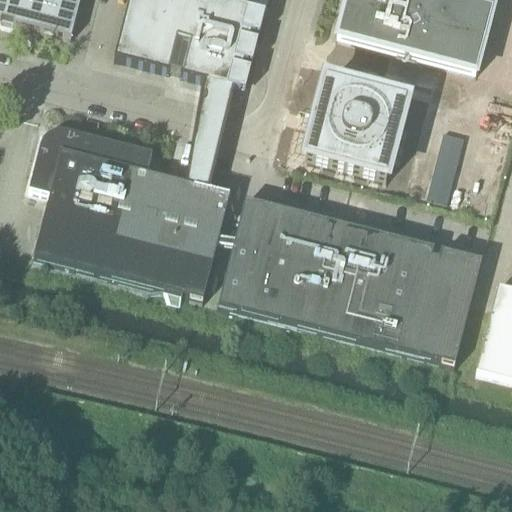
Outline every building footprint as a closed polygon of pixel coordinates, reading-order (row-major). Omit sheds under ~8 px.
[(0,0),(0,25),(12,28),(12,30),(69,45),(80,0),(0,0)] [(256,48),(247,46),(249,39),(258,42),(264,20),(255,18),(255,17),(247,15),(249,0),(221,0),(219,8),(187,0),(129,0),(113,65),(168,79),(169,77),(180,80),(179,82),(202,88),(184,190),(209,197),(233,96),(234,96),(235,96),(244,98),(249,76),(240,74),(242,68),(251,70),(256,48)] [(474,81),(491,16),(432,0),(426,4),(415,1),(414,0),(346,0),(335,45),(474,81)] [(327,89),(323,88),(322,92),(323,92),(320,104),(319,104),(318,107),(319,107),(316,119),(315,119),(314,122),(315,122),(312,134),(311,134),(310,137),(311,137),(308,149),(307,149),(306,152),(307,152),(304,164),(303,163),(302,168),(306,169),(307,168),(319,171),(319,172),(322,173),(322,172),(335,175),(334,176),(337,177),(338,176),(350,179),(350,180),(353,181),(353,180),(365,183),(365,184),(369,185),(369,184),(381,187),(381,188),(385,189),(387,185),(385,185),(388,173),(390,173),(390,170),(389,170),(392,158),(393,158),(394,155),(393,155),(396,143),(397,144),(398,140),(397,140),(400,128),(401,129),(402,126),(401,125),(404,114),(405,114),(406,110),(402,109),(402,110),(389,106),(389,105),(386,105),(386,106),(374,102),(374,101),(371,101),(370,102),(358,98),(358,97),(355,96),(355,98),(342,94),(343,93),(339,92),(339,93),(327,90),(327,89)] [(145,180),(151,160),(65,137),(60,137),(55,137),(53,138),(51,138),(47,141),(44,144),(41,147),(39,153),(27,197),(48,203),(32,265),(201,309),(229,202),(209,197),(184,190),(145,180)] [(244,207),(217,313),(453,374),(480,268),(244,207)] [(511,296),(496,293),(474,379),(511,388),(511,296)]
